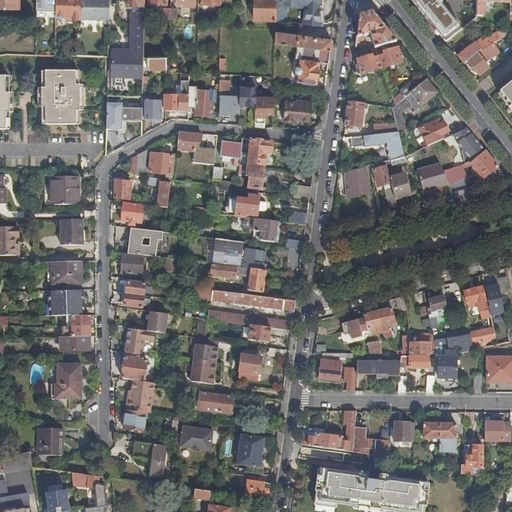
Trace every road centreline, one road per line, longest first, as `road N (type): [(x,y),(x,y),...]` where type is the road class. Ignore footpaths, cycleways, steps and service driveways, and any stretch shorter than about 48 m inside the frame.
road 1 (residential): [(103,435),(105,173),(114,158),(158,129),(188,124),(333,141)]
road 2 (residential): [(297,404),(511,404)]
road 3 (residential): [(308,306),(511,251)]
road 4 (residential): [(511,193),(314,250)]
road 5 (tertiary): [(511,154),(384,0)]
road 6 (residential): [(348,0),(333,141)]
